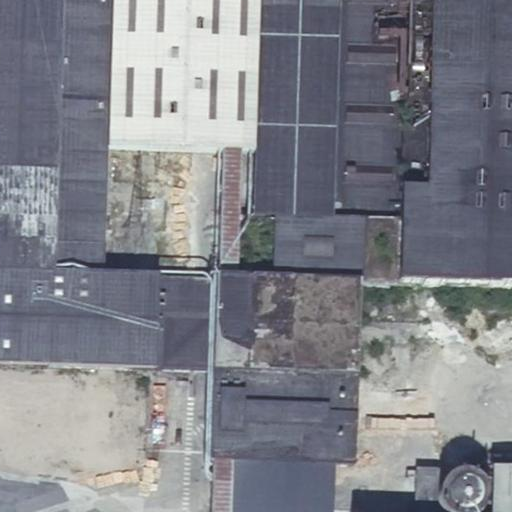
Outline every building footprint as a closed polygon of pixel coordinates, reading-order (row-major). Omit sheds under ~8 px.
[(0,0),(0,364),(89,369),(93,277),(97,154),(102,0),(0,0)] [(511,511),(511,0),(255,0),(252,161),(250,220),(247,283),(207,282),(178,280),(174,280),(170,280),(93,277),(89,369),(205,374),(201,463),(401,471),(425,472),(480,474),(479,501),(479,505),(478,511),(511,511)] [(102,0),(97,154),(139,156),(178,158),(182,158),(196,158),(252,161),(255,0),(102,0)] [(182,158),(178,158),(175,158),(173,158),(169,159),(166,160),(163,162),(160,164),(157,167),(155,170),(153,173),(152,178),(151,182),(151,186),(151,189),(152,193),(154,196),(156,200),(158,202),(162,206),(164,207),(166,208),(167,209),(169,209),(171,210),(173,210),(174,210),(176,211),(178,211),(180,210),(182,210),(183,210),(185,209),(187,209),(189,208),(192,206),(195,204),(198,201),(200,198),(202,195),(203,192),(204,188),(204,184),(204,181),(203,177),(202,174),(200,170),(198,167),(195,165),(192,162),(189,160),(186,159),(182,158)] [(166,208),(164,207),(163,230),(165,229),(167,229),(169,228),(171,228),(172,228),(174,227),(176,227),(178,228),(180,228),(182,228),(183,229),(185,230),(187,230),(188,231),(189,208),(187,209),(185,209),(183,210),(182,210),(180,210),(178,211),(176,211),(174,210),(173,210),(171,210),(169,209),(167,209),(166,208)] [(178,228),(176,227),(174,227),(172,228),(171,228),(169,228),(167,229),(165,229),(163,230),(160,232),(157,234),(155,237),(153,240),(151,243),(150,246),(149,250),(148,254),(149,257),(149,261),(151,265),(152,268),(154,271),(157,274),(160,276),(163,278),(167,279),(170,280),(174,280),(178,280),(181,280),(185,279),(188,277),(191,275),(194,273),(196,270),(198,267),(200,263),(201,260),(201,256),(201,252),(201,249),(200,245),(198,242),(197,238),(194,236),(190,232),(188,231),(187,230),(185,230),(183,229),(182,228),(180,228),(178,228)] [(425,472),(401,471),(400,495),(400,503),(423,504),(424,497),(425,472)] [(400,506),(400,503),(400,495),(399,490),(396,485),(394,482),(391,479),(388,477),(385,475),(381,473),(375,472),(374,472),(370,472),(366,472),(362,474),(357,476),(352,480),(350,483),(348,486),(346,490),(345,494),(344,498),(344,501),(345,505),(346,509),(347,511),(397,511),(398,510),(400,506)] [(326,475),(321,474),(318,474),(316,475),(313,477),(311,480),(310,486),(311,491),(313,494),(318,496),(324,496),(329,494),(332,490),(332,482),(330,478),(326,475)] [(424,497),(423,504),(423,506),(424,508),(424,510),(424,511),(477,511),(478,509),(479,505),(479,501),(478,495),(477,491),(475,488),(471,483),(468,481),(465,478),(462,477),(456,475),(452,475),(448,475),(444,475),(441,477),(437,478),(432,482),(428,486),(425,491),(424,497)]
